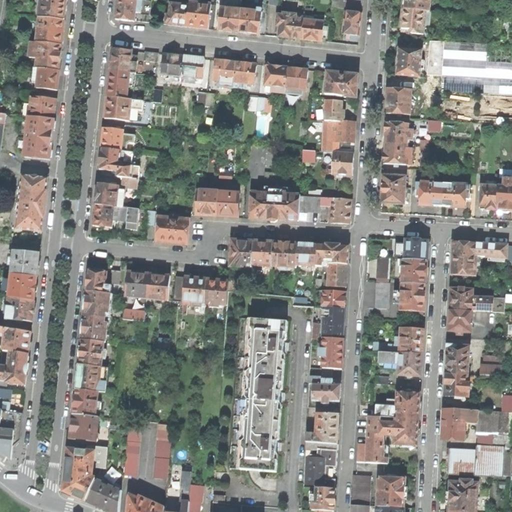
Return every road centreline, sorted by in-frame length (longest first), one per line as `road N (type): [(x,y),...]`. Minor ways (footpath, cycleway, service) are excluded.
road 1 (residential): [(359,237),(229,228),(189,257),(80,246)]
road 2 (residential): [(427,511),(441,229)]
road 3 (residential): [(341,511),(359,237)]
road 4 (residential): [(102,32),(372,62)]
road 5 (residential): [(47,501),(80,246)]
road 6 (residential): [(53,244),(25,492)]
road 7 (residential): [(77,29),(53,244)]
road 8 (residential): [(80,246),(102,32)]
road 9 (residential): [(372,62),(362,223)]
